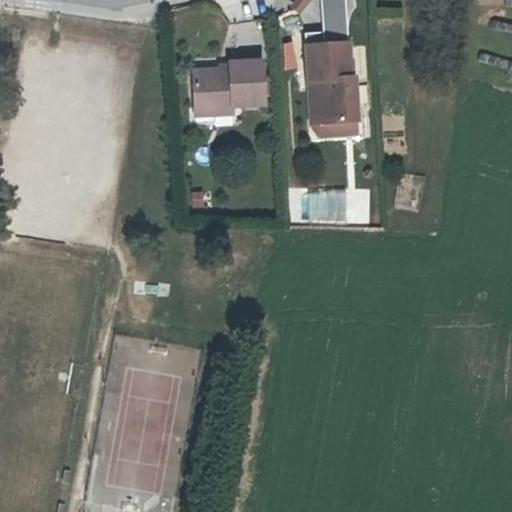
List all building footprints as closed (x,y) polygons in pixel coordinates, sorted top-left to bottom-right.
[(343,0),(317,0),(320,36),(346,34),(343,0)] [(312,79),(315,119),(355,116),(352,74),(348,74),(346,40),(303,43),(305,79),(312,79)] [(190,105),(228,103),(260,101),(258,59),(224,61),(224,66),(188,69),(190,105)] [(307,119),(315,119),(312,79),(305,79),(307,119)] [(229,111),(228,103),(190,105),(191,113),(229,111)] [(355,126),(355,116),(315,119),(307,119),(317,129),(355,126)]
